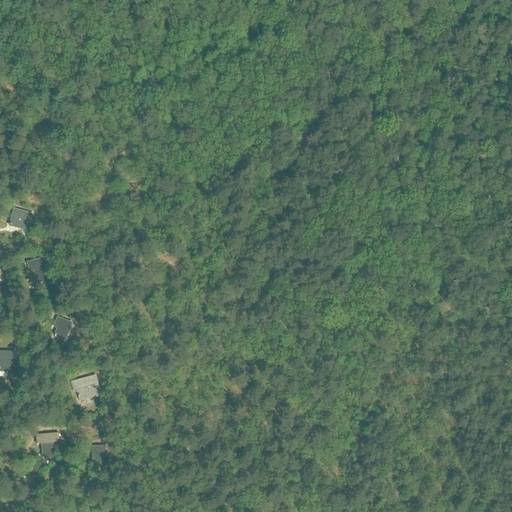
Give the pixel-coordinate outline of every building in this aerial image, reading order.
[(14,211),(9,227),(28,232),(33,216),(14,211)] [(27,264),(29,273),(33,272),(36,283),(38,282),(38,285),(49,282),(45,267),(47,266),(45,258),(45,259),(44,255),(39,256),(40,260),(27,264)] [(61,319),(54,337),(66,341),(73,324),(61,319)] [(17,360),(18,353),(0,351),(0,372),(13,373),(13,360),(17,360)] [(71,383),(74,394),(77,393),(80,402),(98,398),(96,389),(99,388),(96,376),(71,383)] [(41,443),(43,459),(56,458),(54,443),(41,443)] [(105,447),(90,447),(90,454),(92,454),(93,466),(93,467),(95,467),(95,468),(106,468),(105,463),(105,447)]
